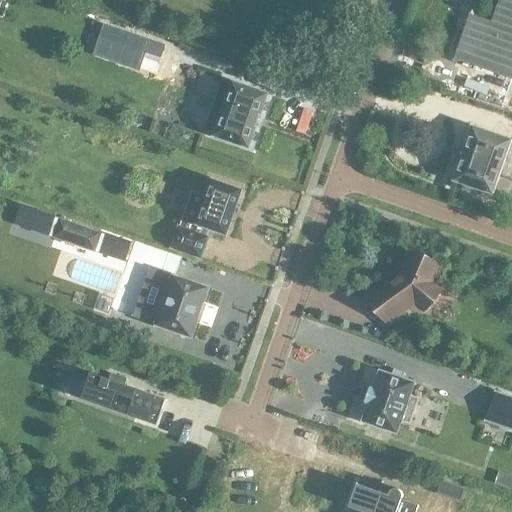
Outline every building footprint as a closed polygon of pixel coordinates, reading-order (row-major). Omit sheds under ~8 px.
[(469,12),(452,62),(454,62),(455,59),(498,74),(511,79),(511,0),(496,0),(497,0),(499,1),(492,22),(490,21),(470,14),(471,12),(469,12)] [(126,42),(120,60),(149,70),(155,53),(126,43),(126,42)] [(250,146),(249,146),(256,127),(255,127),(259,115),(260,115),(266,96),(267,96),(268,94),(266,94),(265,94),(235,83),(233,82),(232,84),(232,85),(226,83),(221,99),(227,101),(215,134),(214,136),(216,137),(216,136),(247,147),(249,148),(250,146)] [(511,140),(473,127),(466,146),(464,151),(465,151),(463,157),(462,157),(461,161),(455,180),(465,184),(464,189),(480,195),(482,190),(492,193),(504,160),(511,162),(511,140)] [(171,247),(171,249),(173,250),(199,259),(201,260),(202,258),(208,239),(209,239),(209,237),(207,236),(209,230),(225,235),(227,236),(227,234),(242,192),(243,190),(241,189),(214,180),(212,179),(211,181),(197,223),(196,225),(198,226),(196,232),(181,227),(179,226),(178,228),(172,247),(171,247)] [(100,233),(61,220),(55,237),(68,241),(67,243),(74,245),(74,244),(94,251),(100,233)] [(398,277),(397,278),(397,279),(390,284),(390,283),(370,298),(387,321),(414,301),(424,309),(439,290),(431,283),(430,283),(430,282),(430,281),(435,265),(411,254),(404,270),(403,272),(402,272),(398,277)] [(152,269),(135,317),(157,324),(157,326),(158,326),(190,337),(192,338),(192,336),(197,320),(199,321),(201,317),(198,316),(201,309),(203,310),(204,306),(202,305),(208,289),(209,288),(207,287),(207,288),(176,277),(176,276),(174,276),(174,277),(152,269)] [(405,373),(394,369),(392,375),(382,372),(382,371),(380,371),(380,372),(375,388),(371,386),(365,404),(369,405),(364,420),(363,420),(363,422),(364,422),(396,433),(397,434),(398,432),(402,420),(410,423),(418,399),(410,396),(414,384),(415,384),(415,383),(414,382),(413,383),(402,379),(403,374),(405,375),(405,373)] [(127,378),(110,372),(110,374),(113,375),(111,379),(91,373),(89,378),(90,378),(88,382),(73,377),(66,398),(157,430),(159,423),(158,423),(166,401),(167,401),(168,399),(121,383),(122,379),(127,380),(127,378)] [(497,392),(496,392),(495,393),(496,393),(487,419),(486,419),(486,421),(487,421),(511,429),(511,397),(497,393),(497,392)] [(391,492),(391,493),(390,496),(380,492),(383,482),(382,481),(379,492),(358,485),(350,507),(363,511),(416,511),(419,506),(402,500),(403,497),(403,496),(403,495),(403,494),(402,493),(402,492),(401,491),(399,490),(397,489),(395,489),(394,490),(393,490),(392,491),(391,492)] [(464,489),(442,481),(438,493),(461,501),(464,489)]
